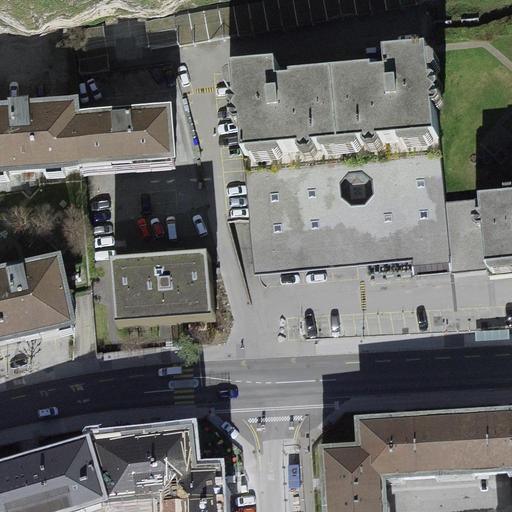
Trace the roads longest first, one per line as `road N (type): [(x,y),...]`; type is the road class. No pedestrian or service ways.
road 1 (residential): [(273,380),(121,389),(0,414)]
road 2 (residential): [(511,368),(273,380)]
road 3 (unknown): [(220,230),(176,180),(97,189)]
road 4 (residential): [(278,511),(273,380)]
